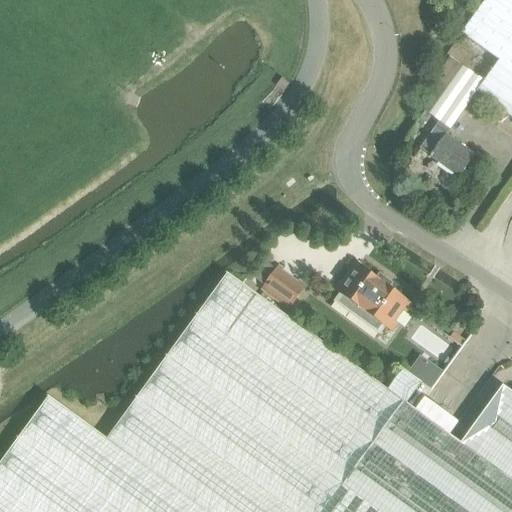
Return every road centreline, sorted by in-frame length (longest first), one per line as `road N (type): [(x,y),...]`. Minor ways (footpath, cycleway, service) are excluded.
road 1 (unclassified): [(311,0),(305,75),(274,119),(0,326)]
road 2 (unclassified): [(511,302),(367,206),(346,183),(342,163),(387,65),(366,0)]
